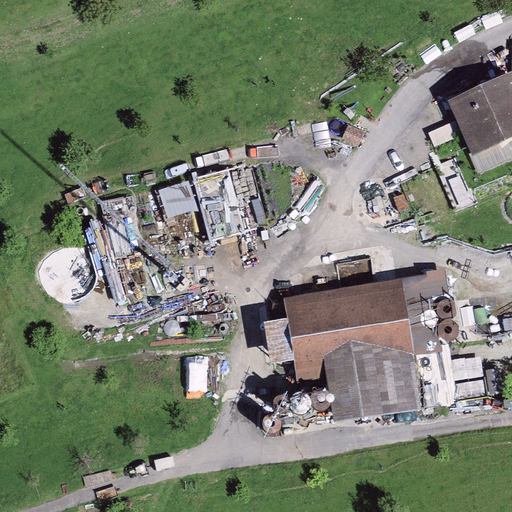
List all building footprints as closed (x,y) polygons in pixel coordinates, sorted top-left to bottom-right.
[(511,76),(451,102),(474,155),(511,139),(511,76)] [(211,241),(266,225),(248,162),(193,178),(211,241)] [(159,187),(168,217),(198,208),(189,178),(159,187)] [(341,261),(343,284),(372,280),(370,258),(341,261)] [(402,282),(284,300),(297,388),(328,383),(335,427),(421,414),(402,282)] [(488,331),(485,289),(470,290),(472,332),(488,331)]
